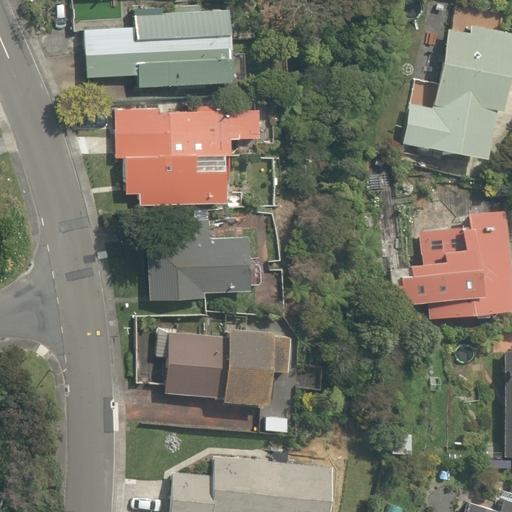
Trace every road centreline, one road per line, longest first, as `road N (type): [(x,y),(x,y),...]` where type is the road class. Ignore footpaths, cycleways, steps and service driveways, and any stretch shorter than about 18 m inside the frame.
road 1 (residential): [(0,40),(43,150),(81,303)]
road 2 (residential): [(81,303),(90,372),(85,511)]
